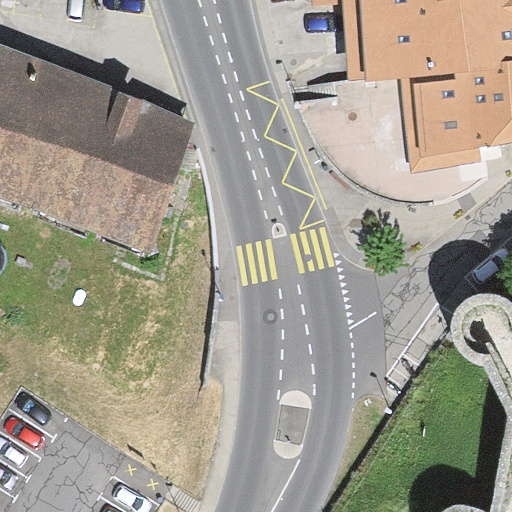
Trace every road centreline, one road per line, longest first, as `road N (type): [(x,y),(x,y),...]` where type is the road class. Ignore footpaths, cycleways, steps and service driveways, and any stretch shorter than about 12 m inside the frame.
road 1 (secondary): [(296,359),(277,229),(207,0)]
road 2 (residential): [(296,359),(511,216)]
road 3 (secondary): [(265,511),(292,433),(296,359)]
